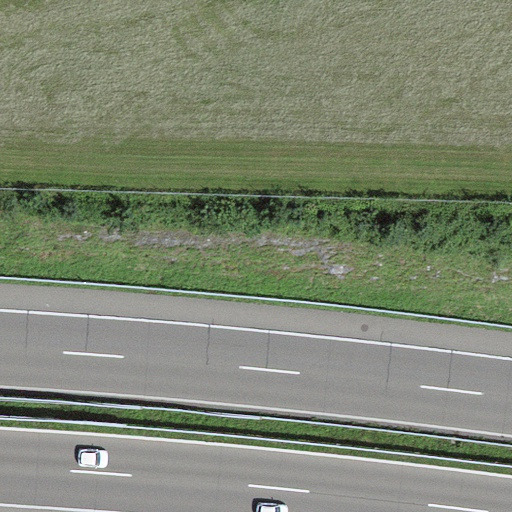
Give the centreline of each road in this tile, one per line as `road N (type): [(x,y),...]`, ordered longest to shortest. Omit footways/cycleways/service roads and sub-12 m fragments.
road 1 (motorway): [(511,397),(0,349)]
road 2 (motorway): [(0,470),(463,511)]
